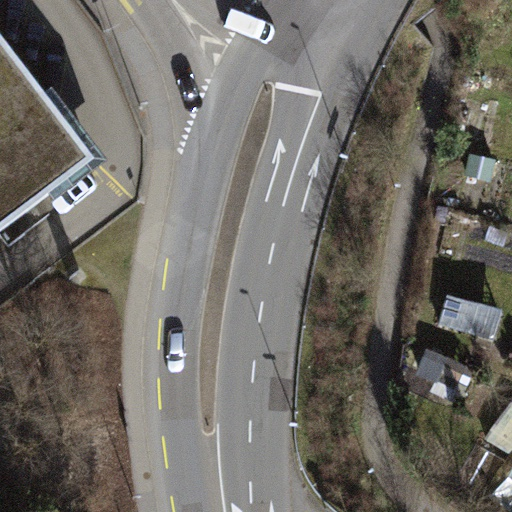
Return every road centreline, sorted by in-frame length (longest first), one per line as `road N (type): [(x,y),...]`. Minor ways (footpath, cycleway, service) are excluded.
road 1 (secondary): [(251,511),(255,350),(272,251),(335,50)]
road 2 (secondary): [(216,115),(174,360),(192,511)]
road 3 (secondary): [(167,0),(216,115)]
